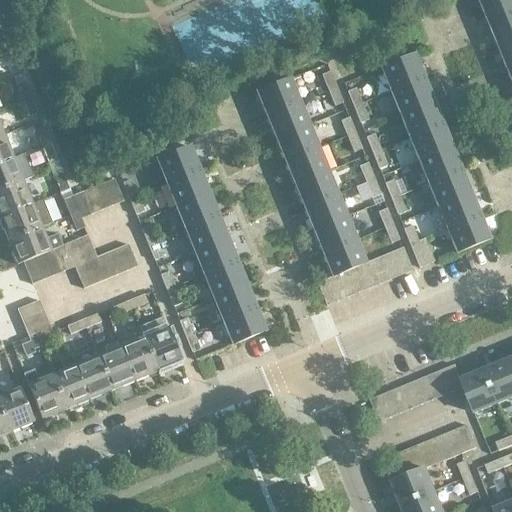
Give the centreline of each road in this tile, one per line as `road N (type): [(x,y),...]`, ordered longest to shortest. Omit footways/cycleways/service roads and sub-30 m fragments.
road 1 (residential): [(0,490),(309,364)]
road 2 (residential): [(309,364),(511,278)]
road 3 (residential): [(366,511),(309,364)]
